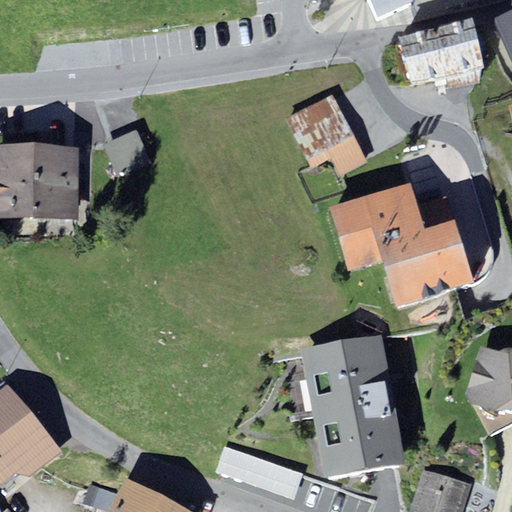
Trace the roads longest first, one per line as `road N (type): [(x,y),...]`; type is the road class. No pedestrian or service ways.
road 1 (residential): [(265,511),(107,442),(31,375),(0,334)]
road 2 (residential): [(0,81),(98,76),(299,44)]
road 3 (residential): [(299,44),(434,23),(510,0)]
